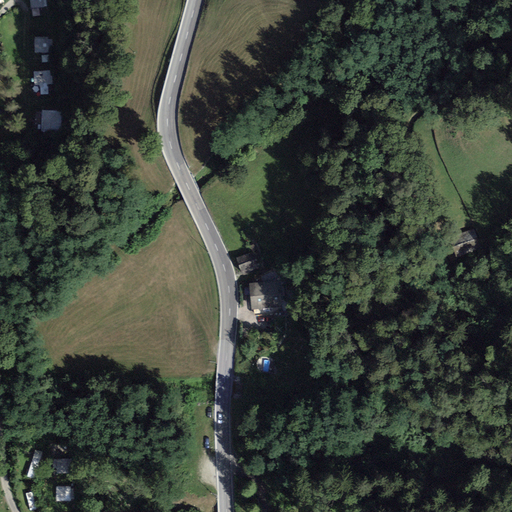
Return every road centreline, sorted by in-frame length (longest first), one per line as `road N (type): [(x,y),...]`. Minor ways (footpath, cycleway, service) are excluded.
road 1 (track): [(479,0),(447,82),(414,114),(407,135),(467,326),(462,354),(435,395),(438,411),(481,456),(416,511)]
road 2 (secondary): [(195,0),(167,135),(228,286),(226,511)]
road 3 (track): [(0,372),(45,511)]
